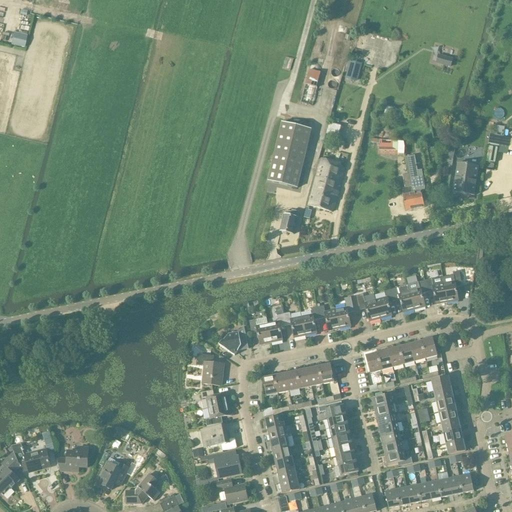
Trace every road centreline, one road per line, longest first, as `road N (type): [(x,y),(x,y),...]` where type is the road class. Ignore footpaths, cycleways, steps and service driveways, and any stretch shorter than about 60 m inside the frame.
road 1 (unclassified): [(0,323),(511,217)]
road 2 (track): [(241,272),(239,234),(313,0)]
road 3 (residential): [(268,511),(243,410),(243,370),(344,345)]
road 4 (residential): [(344,345),(444,319),(469,323),(477,336)]
